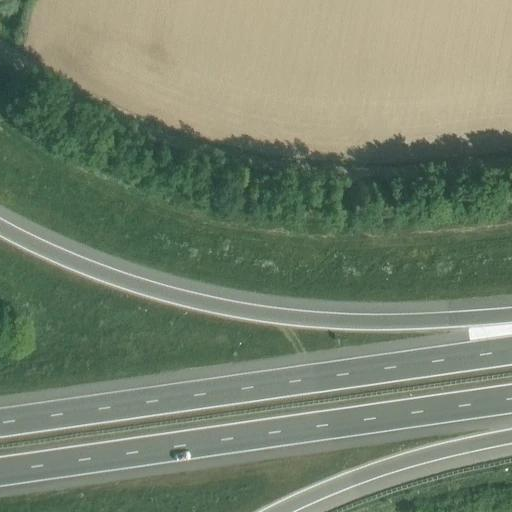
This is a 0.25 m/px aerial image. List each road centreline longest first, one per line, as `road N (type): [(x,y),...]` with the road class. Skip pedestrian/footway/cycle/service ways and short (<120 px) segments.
road 1 (track): [(0,46),(146,130),(231,159),(393,173),(511,159)]
road 2 (motorway): [(511,313),(418,323),(305,320),(200,301),(82,266),(0,225)]
road 3 (motorway): [(511,351),(0,422)]
road 4 (motorway): [(0,471),(511,401)]
road 5 (motorway): [(281,511),(387,467),(511,436)]
